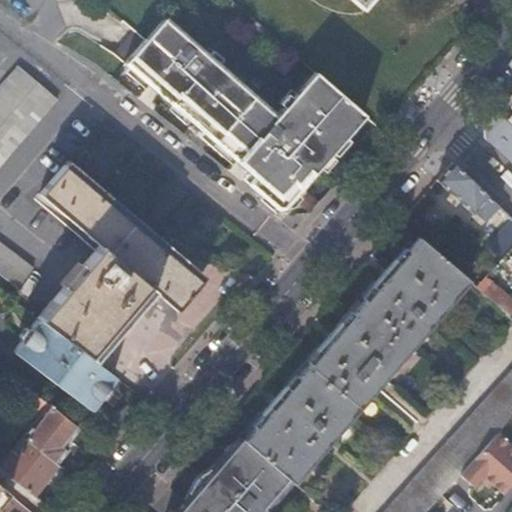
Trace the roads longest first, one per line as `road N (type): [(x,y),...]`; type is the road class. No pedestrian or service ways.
road 1 (residential): [(0,18),(314,263)]
road 2 (secondary): [(97,511),(314,263)]
road 3 (secondary): [(314,263),(439,119)]
